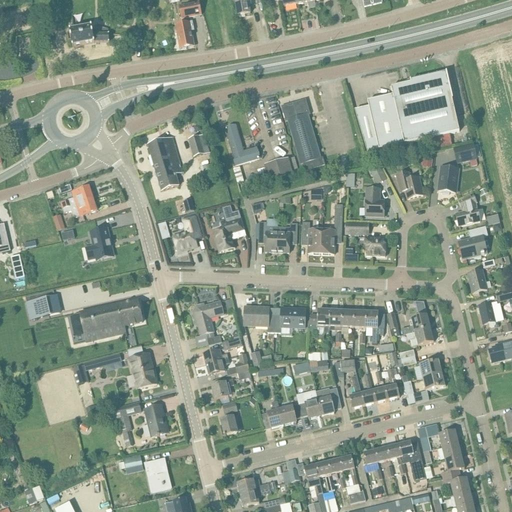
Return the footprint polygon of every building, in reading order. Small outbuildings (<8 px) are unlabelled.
[(133,0),(124,0),(128,13),(136,11),(133,0)] [(234,0),(238,17),(250,14),(249,6),(251,6),(249,0),(234,0)] [(199,3),(179,7),(181,18),(201,14),(199,3)] [(175,25),(178,40),(180,50),(194,47),(191,32),(193,31),(191,21),(175,25)] [(93,27),(70,32),(71,38),(73,48),(95,44),(95,43),(109,43),(109,35),(94,35),(93,27)] [(30,59),(30,38),(18,38),(18,59),(30,59)] [(393,97),(368,103),(369,108),(379,151),(394,147),(396,154),(426,147),(424,141),(449,135),(459,133),(452,101),(453,101),(449,85),(447,75),(446,75),(447,76),(412,84),(411,83),(411,84),(391,89),(393,97)] [(281,107),(284,117),(286,123),(288,122),(301,166),(303,165),(305,172),(325,166),(323,158),(321,159),(308,116),(310,115),(306,100),(281,107)] [(225,130),(236,166),(259,160),(256,149),(243,153),(236,127),(225,130)] [(189,141),(192,150),(194,158),(209,154),(204,136),(189,141)] [(172,139),(148,146),(154,167),(178,159),(172,139)] [(427,148),(429,152),(452,147),(451,142),(427,148)] [(463,148),(454,150),(457,164),(470,161),(471,168),(478,167),(476,159),(476,158),(474,147),(473,146),(463,148)] [(423,157),(422,167),(431,169),(433,158),(423,157)] [(266,168),(258,170),(262,185),(293,177),(300,176),(299,174),(295,158),(292,158),(288,160),(276,163),(265,166),(266,168)] [(178,159),(154,167),(162,192),(171,190),(179,187),(176,176),(182,174),(178,159)] [(371,172),(373,177),(377,175),(381,183),(386,180),(380,167),(371,172)] [(441,168),(438,192),(442,193),(442,195),(449,196),(449,194),(456,194),(458,170),(441,168)] [(396,176),(399,189),(400,193),(406,192),(408,201),(423,197),(419,178),(410,180),(409,173),(396,176)] [(70,186),(59,190),(61,195),(72,191),(70,186)] [(74,199),(67,202),(68,203),(61,205),(63,210),(93,200),(89,188),(72,193),(74,199)] [(367,190),(366,202),(365,217),(384,218),(385,202),(379,202),(380,190),(367,190)] [(311,192),(311,201),(322,201),(322,192),(311,192)] [(473,196),(458,203),(462,211),(463,210),(464,213),(455,215),(457,223),(456,223),(457,227),(458,227),(459,228),(480,223),(477,210),(475,211),(474,205),(477,204),(473,196)] [(73,220),(79,218),(97,212),(93,200),(63,210),(64,215),(71,213),(73,220)] [(190,217),(194,216),(193,212),(194,211),(191,201),(184,203),(187,214),(189,213),(190,217)] [(251,206),(254,216),(260,214),(263,210),(261,204),(251,206)] [(322,232),(321,256),(334,256),(335,236),(342,236),(343,206),(335,206),(334,232),(322,232)] [(223,231),(214,233),(217,244),(220,254),(235,249),(233,241),(246,237),(239,212),(233,214),(231,207),(222,210),(226,222),(224,223),(221,224),(223,231)] [(24,240),(41,236),(36,212),(19,216),(24,240)] [(56,231),(65,230),(62,216),(54,217),(56,231)] [(489,226),(500,224),(499,216),(488,217),(489,226)] [(196,218),(183,222),(186,234),(173,238),(177,254),(197,248),(195,238),(201,237),(196,218)] [(166,222),(158,224),(160,232),(168,230),(166,222)] [(258,241),(266,241),(265,254),(277,254),(278,234),(271,234),(271,228),(266,228),(267,224),(259,224),(258,241)] [(302,224),(302,243),(309,243),(308,255),(321,256),(322,232),(310,231),(310,224),(302,224)] [(0,254),(11,253),(5,225),(0,225),(0,254)] [(278,234),(277,254),(289,255),(290,242),(297,242),(298,225),(290,225),(290,229),(285,229),(285,234),(278,234)] [(367,236),(367,225),(346,225),(346,236),(367,236)] [(500,225),(493,226),(495,233),(502,232),(500,225)] [(469,232),(471,241),(458,244),(463,261),(474,258),(475,260),(481,259),(480,257),(487,255),(483,238),(488,237),(486,228),(469,232)] [(92,246),(85,248),(88,262),(96,260),(96,263),(115,258),(112,248),(111,248),(110,242),(111,242),(108,229),(89,233),(92,246)] [(73,231),(61,234),(63,242),(75,240),(73,231)] [(366,257),(385,258),(386,246),(382,245),(383,240),(365,239),(365,245),(372,246),(372,250),(366,250),(366,257)] [(353,255),(354,249),(347,249),(347,261),(359,262),(359,255),(353,255)] [(482,264),(484,270),(495,267),(494,261),(482,264)] [(468,275),(473,295),(487,291),(482,271),(468,275)] [(81,295),(107,293),(106,279),(80,281),(81,295)] [(501,303),(511,300),(511,291),(499,295),(501,303)] [(27,304),(26,304),(30,322),(62,315),(58,297),(55,297),(27,304)] [(143,323),(138,301),(80,315),(86,343),(126,334),(124,327),(143,323)] [(192,314),(194,321),(197,321),(201,337),(206,336),(209,347),(222,344),(220,337),(215,338),(210,320),(224,316),(220,303),(205,307),(204,305),(196,307),(192,314)] [(478,307),(483,326),(489,325),(489,327),(491,329),(495,327),(496,326),(495,323),(503,321),(500,305),(497,306),(497,303),(478,307)] [(245,308),(244,327),(268,328),(268,334),(275,334),(275,317),(269,317),(269,309),(245,308)] [(275,317),(275,334),(280,335),(281,335),(281,329),(292,329),(305,330),(305,321),(306,311),(281,310),(281,317),(275,317)] [(310,327),(311,327),(311,332),(316,333),(316,335),(324,336),(324,334),(329,334),(330,331),(330,328),(330,312),(318,311),(318,316),(311,316),(310,327)] [(330,331),(342,332),(342,328),(341,328),(342,312),(330,312),(330,328),(330,331)] [(342,312),(341,328),(342,328),(354,329),(354,313),(342,312)] [(354,313),(354,329),(366,329),(366,313),(354,313)] [(372,345),(377,345),(378,336),(384,336),(384,330),(378,330),(379,314),(366,313),(366,329),(373,330),(372,345)] [(388,316),(390,326),(391,331),(390,331),(391,337),(399,335),(397,327),(394,315),(388,316)] [(402,330),(403,337),(406,336),(431,330),(427,317),(412,320),(413,327),(402,330)] [(505,334),(511,332),(511,326),(511,324),(502,326),(505,334)] [(431,330),(406,336),(407,342),(416,339),(418,347),(434,343),(431,330)] [(224,352),(239,348),(242,347),(241,345),(240,339),(234,341),(222,344),(224,352)] [(511,359),(511,342),(500,345),(501,349),(489,352),(492,364),(511,359)] [(393,345),(378,347),(379,354),(394,352),(393,345)] [(144,356),(142,348),(128,352),(130,360),(129,360),(137,391),(157,386),(149,355),(144,356)] [(220,351),(203,355),(206,366),(229,361),(227,355),(221,357),(220,351)] [(414,351),(399,355),(401,361),(415,357),(414,351)] [(395,353),(389,355),(391,367),(398,366),(395,353)] [(259,354),(251,356),(255,369),(262,367),(260,359),(259,354)] [(250,372),(246,356),(239,358),(240,364),(235,366),(238,375),(250,372)] [(271,356),(260,359),(262,367),(272,364),(271,356)] [(401,361),(402,367),(417,364),(415,357),(401,361)] [(206,366),(209,377),(225,372),(224,366),(230,365),(229,361),(206,366)] [(317,365),(318,362),(309,363),(309,367),(310,367),(311,373),(323,371),(322,365),(317,365)] [(341,364),(334,364),(338,378),(343,378),(343,376),(356,373),(354,362),(349,362),(341,364)] [(438,362),(429,365),(420,367),(423,379),(441,374),(438,362)] [(283,365),(270,367),(272,377),(285,376),(283,369),(283,365)] [(73,370),(78,386),(89,383),(84,366),(73,370)] [(257,369),(258,378),(272,377),(270,367),(257,369)] [(387,371),(390,388),(385,389),(388,401),(400,399),(397,386),(396,386),(393,370),(387,371)] [(250,372),(238,375),(240,382),(252,379),(250,372)] [(381,373),(375,374),(378,384),(383,383),(381,373)] [(423,379),(424,382),(426,392),(444,388),(441,374),(423,379)] [(357,377),(364,407),(376,404),(369,376),(364,377),(367,393),(361,395),(357,377)] [(370,376),(369,376),(376,404),(388,401),(385,389),(373,392),(370,376)] [(357,377),(351,378),(356,396),(349,398),(352,410),(364,407),(357,377)] [(225,383),(225,384),(212,387),(215,401),(229,398),(227,389),(235,387),(233,381),(225,383)] [(412,389),(410,382),(403,384),(408,405),(416,404),(414,395),(412,389)] [(318,402),(322,418),(334,415),(334,412),(342,410),(337,391),(328,393),(330,399),(318,402)] [(315,392),(296,396),(299,407),(302,418),(308,417),(309,421),(320,418),(322,418),(318,402),(316,393),(315,392)] [(280,412),(278,402),(272,404),(274,413),(267,415),(271,430),(284,427),(280,412)] [(113,422),(119,420),(126,449),(131,447),(128,433),(132,432),(128,417),(141,413),(139,404),(118,410),(119,411),(109,413),(113,422)] [(226,420),(221,421),(222,427),(221,427),(224,438),(226,437),(226,436),(238,434),(234,418),(233,418),(232,413),(237,412),(235,404),(223,407),(226,420)] [(95,406),(86,409),(88,416),(95,414),(98,414),(95,406)] [(144,411),(152,440),(160,438),(160,437),(166,435),(164,425),(163,425),(162,421),(165,421),(161,407),(144,411)] [(280,412),(284,427),(296,424),(295,420),(302,418),(299,407),(280,412)] [(86,433),(89,427),(82,423),(79,429),(86,433)] [(425,429),(418,431),(423,454),(429,452),(431,452),(428,439),(425,429)] [(439,436),(441,446),(442,449),(458,445),(455,432),(439,436)] [(401,446),(404,458),(405,465),(410,464),(415,484),(427,480),(418,443),(411,445),(411,443),(401,446)] [(458,445),(442,449),(445,462),(462,458),(458,445)] [(404,465),(402,458),(404,458),(401,446),(387,449),(390,461),(397,460),(399,467),(401,476),(406,475),(404,465)] [(387,449),(375,452),(378,464),(390,461),(387,449)] [(375,452),(363,455),(366,467),(378,464),(375,452)] [(126,470),(143,466),(140,456),(123,460),(126,470)] [(351,505),(366,502),(364,492),(360,493),(352,458),(340,461),(343,472),(349,471),(353,487),(347,488),(349,499),(351,505)] [(442,476),(443,480),(460,476),(459,471),(464,470),(462,458),(445,462),(448,474),(442,476)] [(151,494),(162,492),(171,489),(168,474),(167,474),(164,461),(156,463),(157,464),(153,465),(153,463),(145,465),(151,494)] [(328,463),(331,475),(343,472),(340,461),(328,463)] [(328,463),(317,466),(319,478),(325,477),(327,486),(322,488),(323,494),(322,495),(324,503),(331,501),(329,494),(335,492),(331,475),(328,463)] [(318,496),(322,495),(323,494),(322,488),(319,478),(317,466),(304,469),(307,481),(313,479),(315,487),(316,487),(318,496)] [(282,474),(285,485),(291,484),(300,481),(297,471),(289,473),(282,474)] [(454,497),(470,493),(467,480),(461,481),(460,476),(443,480),(444,485),(450,484),(454,497)] [(345,479),(339,481),(342,490),(344,500),(349,499),(347,488),(345,479)] [(238,485),(241,497),(270,490),(270,492),(277,491),(275,483),(268,485),(269,485),(255,488),(254,481),(238,485)] [(30,491),(35,503),(44,500),(39,487),(30,491)] [(381,489),(372,491),(374,498),(383,496),(381,489)] [(241,497),(243,509),(259,505),(258,498),(271,495),(270,492),(270,490),(241,497)] [(473,505),(470,493),(454,497),(456,509),(473,505)] [(174,503),(165,505),(166,511),(190,511),(190,510),(187,510),(186,506),(185,500),(175,503),(174,503)] [(331,501),(324,503),(325,505),(326,511),(338,511),(335,500),(331,501)] [(280,501),(265,504),(267,511),(281,507),(281,506),(280,501)] [(49,511),(46,502),(34,507),(36,511),(42,509),(42,511),(49,511)]
